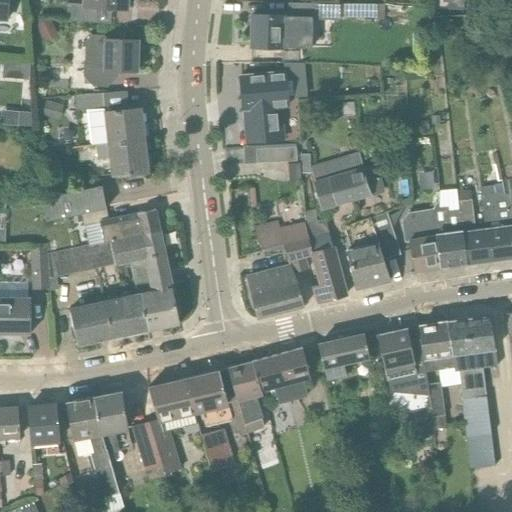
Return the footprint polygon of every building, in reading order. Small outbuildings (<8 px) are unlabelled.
[(0,0),(0,19),(7,20),(8,0),(0,0)] [(127,9),(127,0),(83,0),(83,4),(67,3),(66,18),(97,22),(99,7),(127,9)] [(251,46),(311,47),(311,17),(377,18),(378,5),(293,3),(293,16),(252,15),(251,46)] [(50,19),(34,26),(42,43),(57,36),(50,19)] [(137,70),(138,40),(107,39),(104,35),(92,35),(91,55),(85,62),(84,76),(93,85),(107,86),(118,76),(118,70),(137,70)] [(291,71),(245,71),(245,102),(248,102),(248,139),(283,139),(283,101),(291,101),(291,71)] [(77,111),(79,110),(105,108),(103,93),(75,96),(77,111)] [(64,105),(46,101),(42,116),(60,121),(64,105)] [(96,143),(108,142),(145,138),(141,108),(92,112),(96,143)] [(9,111),(7,126),(16,126),(18,112),(9,111)] [(440,116),(430,117),(431,125),(440,125),(440,116)] [(112,175),(148,172),(145,138),(108,142),(108,143),(96,144),(98,160),(110,159),(112,175)] [(300,162),(300,173),(310,173),(309,154),(300,154),(300,162)] [(340,174),(316,182),(324,208),(384,191),(376,164),(363,168),(363,167),(340,174)] [(511,180),(511,179),(502,181),(504,195),(511,245),(511,180)] [(46,219),(71,215),(106,208),(103,185),(43,196),(46,219)] [(490,261),(511,257),(511,245),(504,195),(495,193),(494,186),(481,187),(486,229),(490,261)] [(490,261),(486,229),(475,230),(470,191),(458,192),(458,198),(459,203),(460,210),(461,221),(463,231),(466,264),(490,261)] [(407,198),(397,202),(399,206),(409,203),(407,198)] [(89,246),(127,239),(160,233),(155,209),(109,219),(106,208),(71,215),(73,225),(84,224),(89,246)] [(466,264),(463,231),(461,221),(460,210),(446,211),(446,209),(432,210),(439,267),(466,264)] [(440,267),(439,267),(432,210),(407,214),(402,222),(405,241),(409,241),(414,272),(440,267)] [(371,218),(378,240),(384,259),(399,254),(385,213),(371,218)] [(305,224),(311,246),(313,252),(333,246),(325,218),(317,221),(306,224),(305,224)] [(391,280),(384,259),(378,240),(371,218),(344,227),(351,250),(346,251),(355,289),(391,280)] [(263,250),(284,245),(286,252),(288,263),(306,258),(312,257),(310,252),(313,252),(311,246),(305,224),(305,222),(279,227),(278,220),(257,225),(263,250)] [(131,260),(147,258),(154,292),(142,294),(149,330),(180,323),(160,233),(127,239),(131,260)] [(47,244),(31,245),(33,290),(49,289),(47,244)] [(345,291),(333,246),(313,252),(310,252),(312,257),(320,285),(312,287),(318,303),(346,295),(345,291)] [(289,265),(291,264),(294,274),(309,269),(306,258),(288,263),(289,265)] [(303,307),(294,274),(291,264),(289,265),(247,275),(258,318),(303,307)] [(78,345),(149,330),(142,294),(70,308),(78,345)] [(0,333),(31,334),(31,298),(0,297),(0,333)] [(497,366),(490,316),(447,321),(451,355),(452,355),(454,368),(454,372),(459,371),(462,399),(486,396),(483,368),(497,366)] [(426,372),(454,368),(452,355),(451,355),(447,321),(438,322),(438,323),(419,325),(419,326),(423,350),(426,372)] [(426,372),(423,350),(419,326),(378,335),(386,375),(389,392),(429,396),(428,384),(426,372)] [(364,334),(318,344),(326,379),(346,374),(343,362),(369,356),(364,334)] [(306,391),(303,378),(310,377),(302,348),(252,362),(261,394),(262,394),(261,390),(274,386),(277,398),(282,401),(304,395),(306,391)] [(250,396),(261,394),(252,362),(228,368),(237,400),(238,400),(248,434),(264,427),(257,403),(253,404),(250,396)] [(229,403),(220,374),(219,370),(184,378),(194,411),(229,403)] [(159,419),(162,419),(194,411),(184,378),(149,386),(159,419)] [(429,396),(432,413),(434,430),(447,428),(440,383),(428,384),(429,396)] [(119,451),(114,430),(129,427),(122,392),(95,397),(101,433),(102,433),(107,449),(109,454),(119,451)] [(487,407),(486,396),(462,399),(464,410),(487,407)] [(91,454),(107,449),(102,433),(101,433),(95,397),(66,402),(73,438),(74,438),(76,451),(84,456),(91,454)] [(55,404),(29,406),(32,443),(59,441),(55,404)] [(0,408),(0,438),(20,437),(18,407),(0,408)] [(489,418),(487,407),(464,410),(465,421),(489,418)] [(318,418),(326,442),(340,438),(333,413),(318,418)] [(490,429),(489,418),(465,421),(466,432),(490,429)] [(170,430),(162,419),(159,419),(149,422),(163,466),(166,474),(182,469),(170,430)] [(145,471),(163,466),(149,422),(131,427),(145,471)] [(213,472),(236,465),(224,429),(202,435),(204,441),(213,472)] [(492,443),(490,429),(466,432),(468,445),(492,443)] [(493,455),(492,443),(468,445),(469,457),(493,455)] [(393,447),(396,461),(411,458),(408,444),(393,447)] [(107,449),(91,454),(95,469),(111,463),(107,449)] [(495,466),(493,455),(469,457),(471,469),(495,466)] [(0,461),(0,476),(10,475),(10,460),(0,461)] [(111,463),(95,469),(104,496),(119,493),(111,463)] [(41,464),(33,465),(36,498),(44,495),(41,464)] [(71,480),(67,474),(56,480),(60,487),(71,480)] [(326,510),(342,506),(338,492),(323,496),(326,510)] [(37,511),(33,501),(8,511),(37,511)]
